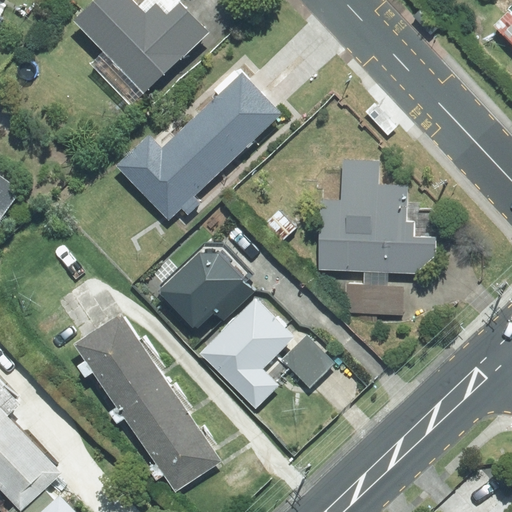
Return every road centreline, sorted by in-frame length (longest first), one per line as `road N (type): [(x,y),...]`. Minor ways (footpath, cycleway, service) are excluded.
road 1 (tertiary): [(342,0),(511,180)]
road 2 (secondary): [(335,511),(503,356)]
